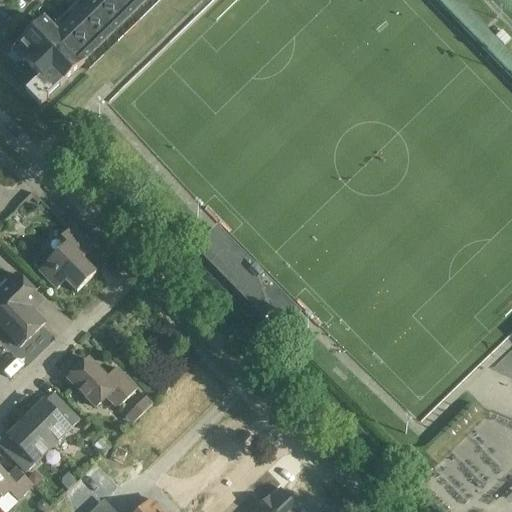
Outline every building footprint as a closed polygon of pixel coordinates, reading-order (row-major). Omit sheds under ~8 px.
[(105,0),(87,0),(82,5),(90,12),(111,35),(126,21),(105,0)] [(134,0),(105,0),(126,21),(141,7),(134,0)] [(435,0),(511,78),(511,57),(503,48),(510,41),(501,32),(495,39),(488,32),(485,29),(456,0),(435,0)] [(82,5),(68,19),(97,49),(111,35),(82,5)] [(97,49),(68,19),(54,33),(43,21),(42,22),(84,65),(84,64),(83,63),(97,49)] [(42,22),(12,51),(41,81),(35,86),(35,85),(25,94),(39,108),(48,99),(47,98),(58,86),(60,88),(84,65),(42,22)] [(65,282),(77,294),(96,275),(82,261),(90,253),(69,231),(60,240),(66,246),(51,260),(48,256),(43,254),(39,256),(35,260),(33,264),(35,268),(57,291),(65,282)] [(0,327),(20,348),(45,325),(29,309),(39,299),(16,276),(0,291),(0,296),(5,301),(0,305),(0,327)] [(116,369),(106,379),(88,361),(68,380),(96,409),(106,399),(117,410),(137,391),(116,369)] [(44,404),(26,421),(52,448),(79,422),(53,395),(44,404)] [(153,406),(146,399),(125,420),(132,427),(153,406)] [(52,448),(26,421),(8,439),(9,439),(0,447),(26,474),(52,448)] [(0,502),(9,494),(17,502),(33,487),(26,480),(16,470),(7,479),(0,470),(0,502)] [(34,472),(26,480),(33,487),(33,488),(41,480),(34,472)] [(298,511),(280,492),(269,501),(269,500),(257,511),(298,511)] [(37,503),(37,508),(40,511),(45,511),(48,508),(48,503),(45,500),(40,500),(37,503)] [(162,511),(152,501),(140,511),(162,511)]
